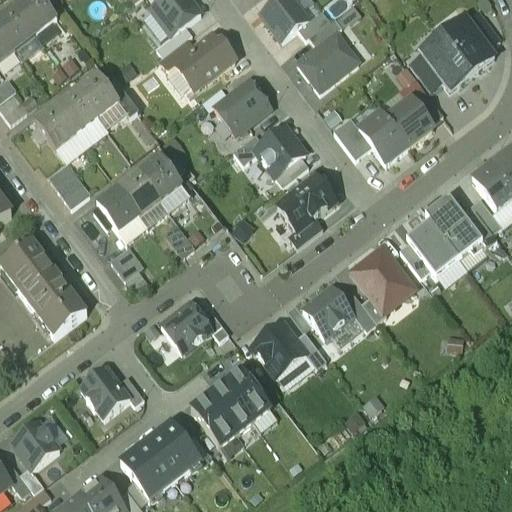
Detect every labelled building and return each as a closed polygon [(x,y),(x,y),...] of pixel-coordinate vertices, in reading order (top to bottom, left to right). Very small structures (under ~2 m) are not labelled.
[(29,0),(13,13),(34,41),(55,25),(36,0),(29,0)] [(186,0),(164,0),(150,11),(172,39),(184,30),(200,18),(186,0)] [(308,25),(289,0),(280,0),(259,16),(281,45),(308,25)] [(0,22),(0,39),(13,57),(34,41),(13,13),(0,22)] [(478,16),(466,25),(488,53),(500,44),(478,16)] [(334,22),(308,42),(316,51),(336,36),(341,32),(334,22)] [(465,23),(442,40),(471,79),(494,62),(488,53),(466,25),(465,23)] [(184,30),(172,39),(156,51),(163,61),(185,44),(191,39),(184,30)] [(336,36),(316,51),(296,66),(319,96),(358,66),(336,36)] [(0,39),(0,66),(13,57),(0,39)] [(211,39),(192,54),(173,68),(175,71),(191,91),(202,83),(205,87),(235,64),(224,49),(221,52),(211,39)] [(471,79),(442,40),(419,57),(421,59),(442,88),(449,96),(471,79)] [(192,54),(185,44),(163,61),(160,63),(169,76),(175,71),(173,68),(192,54)] [(442,88),(421,59),(409,68),(431,96),(442,88)] [(75,96),(97,125),(118,109),(96,80),(75,96)] [(250,83),(213,111),(234,138),(270,110),(250,83)] [(3,87),(0,88),(0,115),(9,127),(24,115),(3,87)] [(411,105),(430,130),(443,121),(421,92),(408,102),(411,105)] [(75,96),(54,112),(76,140),(97,125),(75,96)] [(430,130),(411,105),(385,124),(407,153),(432,133),(430,130)] [(54,112),(33,128),(54,156),(76,140),(54,112)] [(407,153),(385,124),(380,118),(359,134),(358,134),(371,152),(385,169),(407,153)] [(371,152),(358,134),(359,134),(350,122),(333,135),(355,163),(371,152)] [(255,152),(257,155),(275,179),(305,157),(285,130),(262,147),(255,152)] [(255,137),(233,154),(242,166),(257,155),(255,152),(262,147),(255,137)] [(511,153),(491,169),(511,196),(511,153)] [(159,164),(138,180),(159,208),(180,192),(159,164)] [(472,184),(496,216),(511,203),(511,196),(491,169),(472,184)] [(138,179),(117,195),(138,224),(159,208),(138,180),(138,179)] [(332,193),(328,192),(326,194),(315,180),(277,209),(295,233),(296,234),(313,221),(314,222),(315,222),(337,205),(338,201),(332,193)] [(74,182),(56,196),(63,205),(81,192),(74,182)] [(81,192),(63,205),(70,215),(88,201),(81,192)] [(117,195),(96,211),(117,240),(138,224),(117,195)] [(425,219),(430,225),(459,263),(483,245),(448,201),(425,219)] [(501,232),(480,203),(470,210),(492,239),(501,232)] [(0,205),(0,226),(10,219),(0,205)] [(419,214),(397,228),(403,238),(425,225),(419,214)] [(314,222),(313,221),(296,234),(295,233),(288,239),(297,251),(322,231),(315,222),(314,222)] [(406,243),(409,247),(430,276),(435,282),(459,263),(430,225),(406,243)] [(176,231),(165,239),(182,262),(193,253),(176,231)] [(430,276),(409,247),(399,254),(421,283),(430,276)] [(30,248),(0,270),(0,274),(53,345),(84,321),(30,248)] [(109,265),(125,286),(144,271),(128,250),(109,265)] [(370,300),(383,316),(399,304),(396,300),(396,298),(408,289),(411,294),(413,293),(382,251),(351,274),(370,300)] [(332,289),(302,312),(324,341),(354,318),(332,289)] [(354,298),(344,305),(366,334),(376,327),(361,307),(354,298)] [(376,327),(386,319),(383,316),(370,300),(361,307),(376,327)] [(191,308),(160,331),(181,358),(211,335),(198,318),(191,308)] [(208,310),(198,318),(211,335),(219,345),(228,338),(208,310)] [(275,380),(305,357),(294,342),(283,326),(252,349),(275,380)] [(294,342),(305,357),(315,372),(326,364),(304,335),(294,342)] [(117,389),(105,373),(80,392),(88,403),(86,404),(94,415),(96,414),(104,425),(130,405),(117,389)] [(224,388),(253,426),(270,414),(242,375),(224,388)] [(127,381),(117,389),(130,405),(135,411),(144,404),(127,381)] [(207,401),(236,439),(253,426),(224,388),(207,401)] [(207,401),(190,414),(219,452),(236,439),(207,401)] [(37,427),(10,447),(29,472),(32,476),(59,456),(37,427)] [(171,428),(145,448),(174,486),(200,466),(187,449),(171,428)] [(187,449),(200,466),(209,459),(196,442),(187,449)] [(135,486),(149,505),(174,486),(145,448),(120,467),(135,486)] [(19,480),(9,467),(0,474),(11,488),(21,502),(31,495),(19,480)] [(29,472),(19,480),(31,495),(34,499),(43,492),(32,476),(29,472)] [(0,473),(0,496),(11,488),(0,474),(0,473)] [(101,481),(75,501),(83,511),(123,511),(117,503),(101,481)] [(138,511),(139,511),(149,505),(135,486),(125,493),(127,496),(138,511)] [(117,503),(123,511),(138,511),(127,496),(117,503)] [(83,511),(75,501),(59,511),(83,511)]
